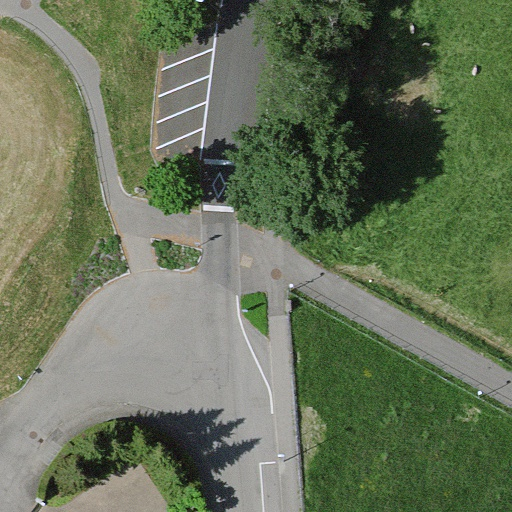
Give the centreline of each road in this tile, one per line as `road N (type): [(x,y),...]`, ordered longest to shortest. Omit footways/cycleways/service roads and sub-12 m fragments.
road 1 (residential): [(247,0),(217,185),(226,370)]
road 2 (residential): [(226,370),(168,350),(118,347),(68,377),(0,466)]
road 3 (residential): [(226,370),(246,511)]
